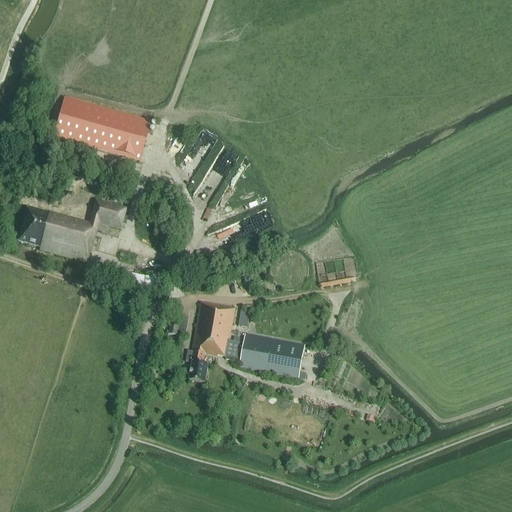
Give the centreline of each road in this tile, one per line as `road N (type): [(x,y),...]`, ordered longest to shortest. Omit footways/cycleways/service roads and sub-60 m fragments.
road 1 (unclassified): [(149,306),(118,462),(74,511)]
road 2 (track): [(0,256),(149,306)]
